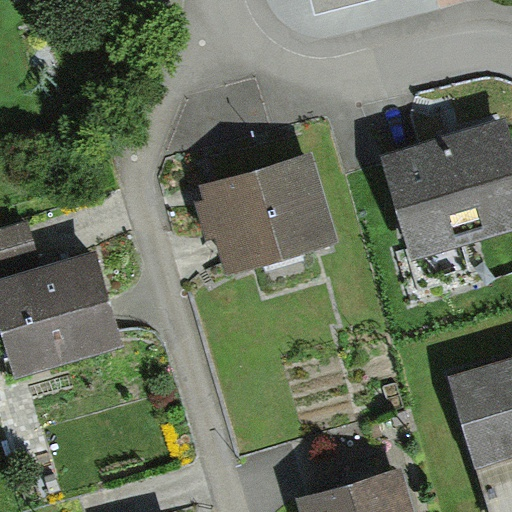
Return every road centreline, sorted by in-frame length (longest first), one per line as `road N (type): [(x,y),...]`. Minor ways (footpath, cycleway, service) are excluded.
road 1 (residential): [(220,30),(183,54),(142,166),(140,199),(234,511)]
road 2 (residential): [(220,30),(272,62),(332,75),(453,45),(511,44)]
